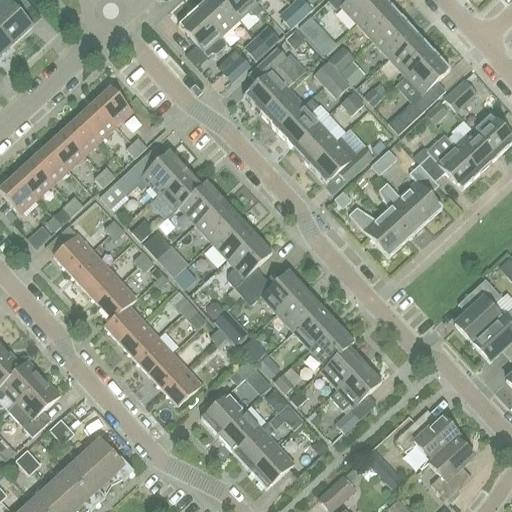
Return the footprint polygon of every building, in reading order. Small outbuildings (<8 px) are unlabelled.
[(0,0),(0,34),(12,47),(31,30),(15,12),(25,3),(22,0),(0,0)] [(218,0),(207,0),(195,11),(225,43),(221,38),(239,22),(218,0)] [(250,0),(218,0),(239,22),(247,15),(249,18),(256,18),(262,12),(250,0)] [(250,0),(262,12),(263,12),(257,5),(262,0),(250,0)] [(302,20),(311,12),(300,0),(299,0),(291,8),(302,20)] [(356,27),(384,1),(382,0),(331,0),(328,4),(336,12),(339,9),(356,27)] [(384,1),(356,27),(372,44),(400,19),(384,1)] [(225,43),(195,11),(177,27),(203,55),(207,60),(211,56),(216,56),(226,48),(225,43)] [(288,34),(300,22),(289,11),(277,22),(288,34)] [(416,37),(400,19),(372,44),(389,62),(416,37)] [(266,28),(255,39),(267,53),(279,42),(266,28)] [(294,52),(304,43),(295,33),(285,42),(294,52)] [(0,58),(12,47),(0,34),(0,58)] [(325,36),(314,47),(324,57),(335,46),(325,36)] [(416,37),(389,62),(405,80),(433,54),(416,37)] [(267,53),(255,39),(243,51),(256,64),(267,53)] [(340,74),(354,61),(343,49),(329,62),(340,74)] [(248,77),(256,85),(242,98),(259,116),(287,90),(293,84),(279,68),(287,61),(276,50),(248,77)] [(216,69),(222,75),(231,86),(249,69),(240,58),(234,53),(216,69)] [(405,80),(420,96),(387,127),(397,138),(439,99),(431,89),(449,72),(433,54),(405,80)] [(354,61),(340,74),(352,87),(365,77),(353,64),(355,62),(354,61)] [(323,90),(338,76),(328,64),(313,78),(323,90)] [(29,77),(34,86),(51,77),(46,68),(29,77)] [(338,76),(323,90),(334,102),(349,88),(338,76)] [(455,115),(476,96),(463,83),(443,102),(455,115)] [(94,105),(116,129),(132,114),(110,90),(94,105)] [(303,108),(287,90),(259,116),(275,134),(303,108)] [(372,109),(381,101),(372,92),(364,99),(372,109)] [(471,132),(496,160),(511,145),(511,140),(497,124),(508,113),(490,93),(482,110),(488,117),(471,132)] [(340,106),(351,118),(363,107),(352,96),(340,106)] [(94,105),(78,119),(100,143),(116,129),(94,105)] [(440,105),(425,118),(432,126),(436,123),(437,124),(448,114),(440,105)] [(319,126),(303,108),(275,134),(292,151),(319,126)] [(78,119),(62,134),(84,158),(100,143),(78,119)] [(319,126),(292,151),(308,169),(336,143),(319,126)] [(496,160),(471,132),(464,139),(459,134),(454,134),(446,141),(479,176),(496,160)] [(348,133),(336,143),(308,169),(325,187),(337,176),(345,185),(372,160),(348,133)] [(84,158),(62,134),(46,148),(68,173),(84,158)] [(125,151),(135,162),(147,150),(138,140),(125,151)] [(429,157),(418,167),(434,185),(445,176),(461,193),(479,176),(446,141),(429,157)] [(380,142),(371,151),(376,157),(385,149),(380,142)] [(68,173),(46,148),(30,163),(52,187),(68,173)] [(412,160),(418,167),(429,157),(426,154),(422,150),(412,160)] [(388,152),(370,169),(378,179),(397,162),(388,152)] [(156,165),(148,155),(115,186),(127,199),(137,189),(141,194),(148,187),(157,197),(185,171),(168,153),(156,165)] [(30,163),(14,178),(36,202),(52,187),(30,163)] [(386,186),(385,186),(423,228),(441,211),(429,197),(438,188),(434,185),(418,167),(408,177),(415,184),(398,199),(386,186)] [(93,181),(102,191),(115,179),(106,169),(93,181)] [(201,189),(185,171),(157,197),(173,214),(201,189)] [(36,202),(14,178),(0,190),(0,195),(20,217),(36,202)] [(201,189),(173,214),(174,215),(179,210),(195,228),(222,202),(206,184),(201,189)] [(127,199),(115,186),(99,200),(110,212),(112,215),(128,200),(127,199)] [(423,228),(385,186),(377,193),(385,210),(379,215),(405,244),(423,228)] [(343,194),(334,202),(342,212),(351,203),(343,194)] [(61,211),(70,220),(83,208),(74,199),(61,211)] [(238,220),(222,202),(195,228),(211,245),(238,220)] [(405,244),(379,215),(372,222),(356,211),(348,218),(361,233),(362,233),(387,260),(405,244)] [(255,238),(238,220),(211,245),(227,263),(255,238)] [(54,221),(51,224),(48,227),(55,234),(61,229),(54,221)] [(124,235),(113,223),(103,231),(115,244),(124,235)] [(148,238),(139,228),(131,235),(140,245),(148,238)] [(50,238),(41,229),(27,242),(35,251),(50,238)] [(170,250),(157,235),(143,247),(156,262),(170,250)] [(67,276),(92,253),(77,237),(53,259),(67,276)] [(255,238),(227,263),(233,270),(227,276),(227,283),(233,290),(241,298),(242,299),(263,280),(257,269),(271,256),(255,238)] [(92,253),(67,276),(82,291),(106,269),(92,253)] [(153,266),(142,255),(133,263),(144,275),(153,266)] [(180,259),(165,273),(172,280),(187,266),(180,259)] [(106,269),(82,291),(96,307),(120,285),(106,269)] [(263,280),(242,299),(250,309),(261,300),(276,317),(304,291),(287,273),(273,287),(263,280)] [(188,274),(177,284),(186,294),(197,284),(188,274)] [(168,283),(162,277),(154,285),(160,292),(168,283)] [(501,301),(485,283),(457,307),(458,308),(463,304),(470,312),(454,327),(471,346),(503,317),(494,307),(501,301)] [(136,302),(120,285),(96,307),(111,323),(129,309),(136,302)] [(234,304),(241,298),(233,290),(227,296),(234,304)] [(304,291),(276,317),(293,335),(320,309),(304,291)] [(191,308),(187,303),(177,312),(182,317),(191,308)] [(187,323),(197,314),(191,308),(182,317),(187,323)] [(129,309),(111,323),(104,330),(119,346),(143,324),(129,309)] [(320,309),(293,335),(309,352),(337,327),(320,309)] [(225,314),(223,316),(217,322),(213,325),(219,331),(230,343),(234,347),(246,336),(225,314)] [(511,325),(503,317),(471,346),(489,365),(505,350),(511,357),(511,359),(509,363),(511,360),(511,325)] [(171,323),(165,329),(179,344),(186,338),(171,323)] [(157,340),(143,324),(119,346),(133,362),(157,340)] [(353,344),(337,327),(309,352),(325,369),(320,374),(353,344)] [(209,339),(221,352),(230,343),(219,331),(209,339)] [(263,352),(252,339),(237,353),(246,364),(248,365),(263,352)] [(157,340),(133,362),(148,378),(172,356),(157,340)] [(353,344),(320,374),(336,392),(329,399),(364,367),(348,349),(353,345),(353,344)] [(21,368),(6,351),(0,355),(0,387),(28,363),(27,362),(21,368)] [(187,372),(172,356),(148,378),(162,394),(187,372)] [(280,372),(267,357),(257,367),(270,381),(280,372)] [(28,363),(0,387),(0,402),(6,397),(14,406),(15,406),(44,380),(28,363)] [(248,365),(246,364),(228,379),(236,388),(254,373),(248,365)] [(329,399),(342,413),(349,406),(353,411),(368,397),(381,385),(373,376),(364,367),(329,399)] [(202,388),(187,372),(162,394),(177,410),(202,388)] [(273,385),(285,398),(298,384),(287,372),(273,385)] [(15,406),(14,406),(7,413),(32,440),(51,423),(43,414),(60,398),(44,380),(15,406)] [(287,406),(275,392),(265,401),(277,415),(287,406)] [(306,401),(299,394),(290,402),(297,410),(306,401)] [(217,439),(245,413),(228,395),(200,420),(217,439)] [(71,413),(48,433),(62,447),(83,427),(71,413)] [(245,413),(217,439),(233,456),(261,431),(245,413)] [(353,418),(349,414),(340,422),(334,428),(338,432),(342,436),(349,430),(357,423),(353,418)] [(268,425),(274,432),(283,424),(276,416),(268,425)] [(458,438),(441,419),(423,435),(414,425),(394,443),(404,453),(404,454),(421,472),(428,466),(431,463),(458,438)] [(261,431),(233,456),(249,474),(277,448),(267,438),(274,432),(268,425),(261,431)] [(431,463),(428,466),(439,479),(430,487),(448,507),(459,497),(447,484),(473,460),(456,441),(459,439),(458,438),(431,463)] [(99,441),(82,457),(108,484),(117,476),(124,483),(133,475),(120,460),(118,462),(99,441)] [(327,451),(319,442),(318,442),(311,449),(320,458),(327,451)] [(294,467),(277,448),(249,474),(266,492),(294,467)] [(27,453),(15,464),(28,479),(40,468),(27,453)] [(82,457),(66,472),(98,507),(105,500),(99,493),(108,484),(82,457)] [(66,472),(49,487),(71,511),(77,511),(83,507),(88,511),(92,511),(98,507),(66,472)] [(326,511),(332,511),(354,492),(343,480),(318,503),(326,511)] [(71,511),(49,487),(32,503),(40,511),(71,511)] [(40,511),(32,503),(21,511),(40,511)]
